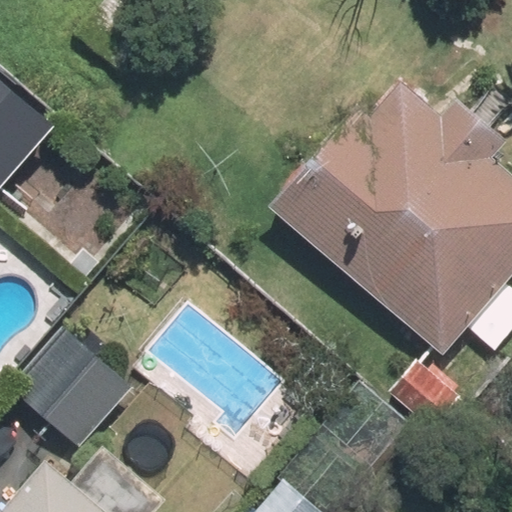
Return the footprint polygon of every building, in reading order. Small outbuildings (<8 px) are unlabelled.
[(141,0),(96,0),(67,35),(115,76),(163,18),(141,0)] [(344,108),(256,212),(437,363),(511,273),(511,184),(485,161),(497,146),(443,101),(429,118),(387,83),(357,119),(344,108)] [(56,332),(4,394),(75,453),(127,391),(56,332)] [(411,359),(380,396),(427,435),(458,398),(411,359)] [(0,511),(159,511),(88,452),(60,485),(32,462),(0,499),(0,511)] [(306,511),(274,484),(250,511),(306,511)]
